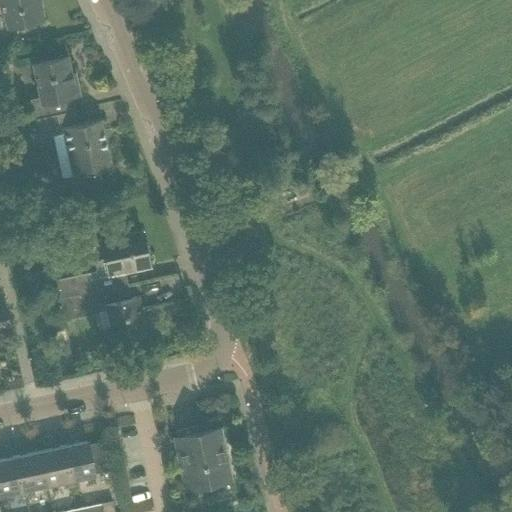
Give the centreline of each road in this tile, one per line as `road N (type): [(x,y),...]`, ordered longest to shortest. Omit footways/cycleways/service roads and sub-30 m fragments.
road 1 (residential): [(137,388),(209,362),(221,349),(223,322),(158,125),(100,0)]
road 2 (residential): [(0,417),(137,388)]
road 3 (residential): [(163,511),(137,388)]
